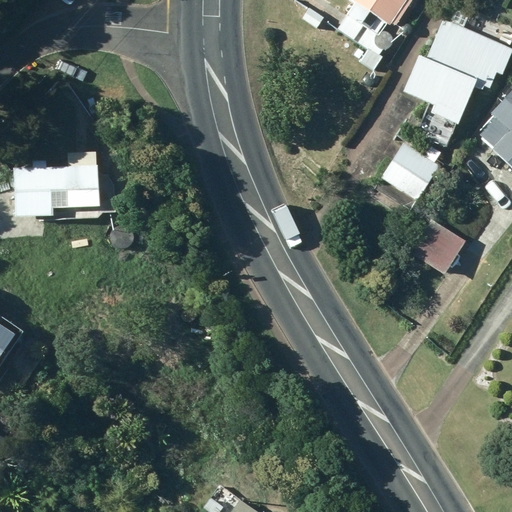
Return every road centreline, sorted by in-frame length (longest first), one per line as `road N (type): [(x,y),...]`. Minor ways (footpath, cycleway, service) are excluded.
road 1 (secondary): [(437,511),(252,212),(227,154),(207,34)]
road 2 (unclassified): [(0,68),(45,35),(207,34)]
